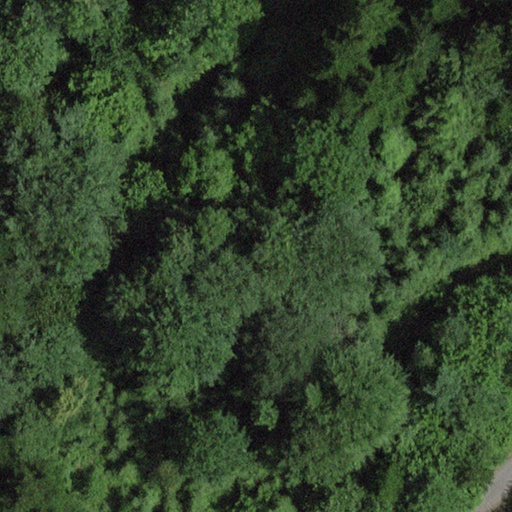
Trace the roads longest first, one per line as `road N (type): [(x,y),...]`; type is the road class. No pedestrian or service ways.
road 1 (track): [(0,132),(250,76),(415,0)]
road 2 (track): [(368,511),(371,416),(511,222)]
